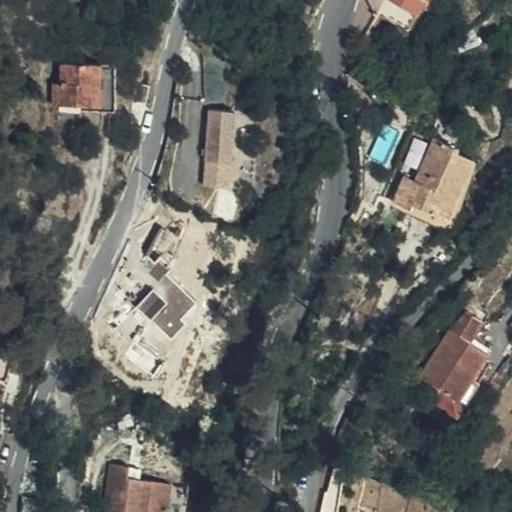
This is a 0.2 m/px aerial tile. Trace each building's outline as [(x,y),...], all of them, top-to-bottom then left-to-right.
[(432,0),(392,0),(377,28),(408,44),(432,0)] [(109,71),(53,58),(49,78),(43,76),(38,98),(65,104),(64,110),(99,118),(109,71)] [(213,115),(188,115),(188,190),(213,190),(213,115)] [(404,216),(429,153),(418,149),(407,179),(402,193),(391,188),(382,212),(403,220),(404,216)] [(442,158),(429,153),(404,216),(437,228),(459,168),(441,160),(442,158)] [(403,220),(401,225),(440,239),(466,170),(459,168),(437,228),(404,216),(403,220)] [(402,193),(407,179),(396,176),(391,188),(402,193)] [(380,217),(401,225),(403,220),(382,212),(380,217)] [(121,290),(171,333),(200,300),(149,257),(121,290)] [(435,332),(433,331),(401,387),(419,399),(441,411),(454,387),(468,360),(449,349),(461,326),(445,318),(435,332)] [(441,411),(419,399),(414,411),(442,427),(462,391),(454,387),(441,411)] [(89,511),(152,511),(154,482),(111,479),(112,468),(93,467),(89,511)]
